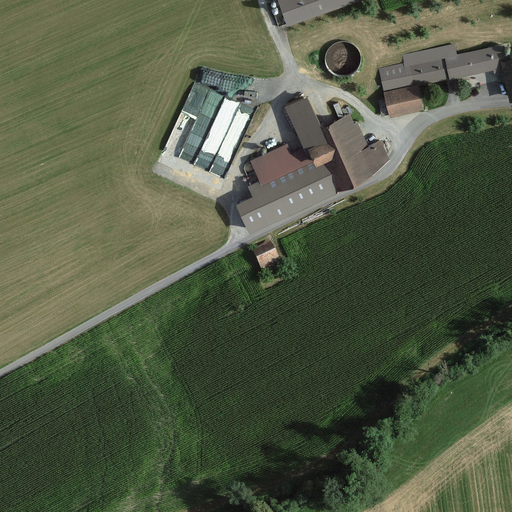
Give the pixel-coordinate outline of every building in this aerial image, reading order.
[(281,0),(291,25),(363,0),(281,0)] [(409,64),(385,69),(395,116),(432,109),(427,83),(511,67),(511,73),(511,61),(511,62),(507,46),(461,55),(459,45),(407,55),(409,64)] [(194,163),(225,176),(253,107),(193,82),(165,150),(194,161),(194,163)] [(253,193),(236,201),(250,229),(380,169),(380,166),(390,158),(381,139),(368,145),(357,121),(354,123),(349,112),(322,125),(307,94),(285,105),(305,147),(292,153),(286,142),(250,159),(259,178),(248,183),(253,193)] [(278,243),(260,251),(271,273),(288,265),(278,243)]
